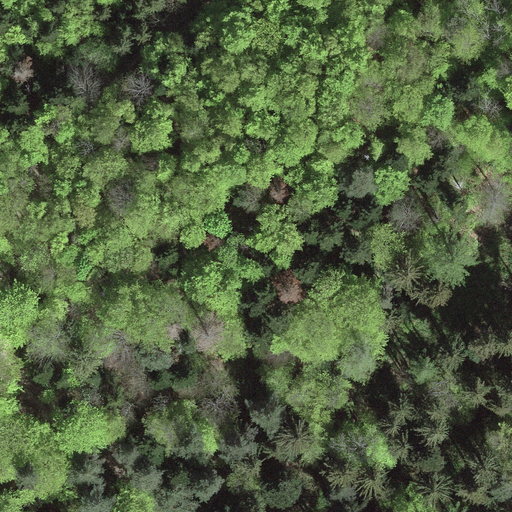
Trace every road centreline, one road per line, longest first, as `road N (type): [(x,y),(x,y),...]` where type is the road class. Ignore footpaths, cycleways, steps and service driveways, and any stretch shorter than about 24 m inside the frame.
road 1 (track): [(214,0),(110,84),(51,156),(13,230),(0,277)]
road 2 (track): [(0,324),(14,367),(51,412),(169,511)]
